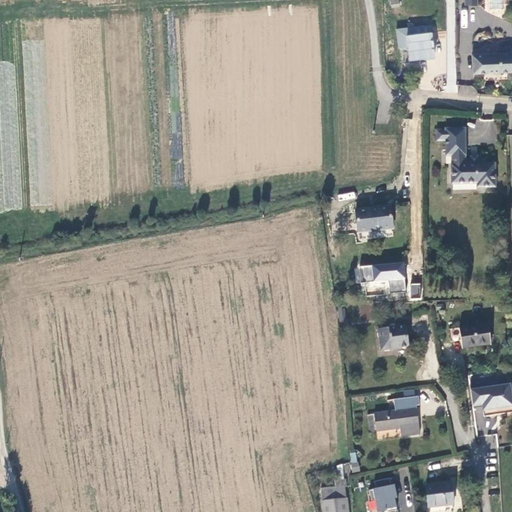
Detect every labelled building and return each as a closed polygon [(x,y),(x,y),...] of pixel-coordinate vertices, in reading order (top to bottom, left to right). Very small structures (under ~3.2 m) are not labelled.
[(412,34),(431,32),(430,24),(411,27),(412,34)] [(398,48),(407,46),(409,60),(434,57),(431,32),(412,34),(411,27),(396,29),(398,48)] [(473,71),(511,69),(511,51),(511,52),(472,53),(473,71)] [(442,86),(442,79),(433,80),(434,87),(442,86)] [(478,158),(476,158),(476,160),(471,160),(471,158),(464,158),(463,129),(445,129),(445,131),(445,140),(445,147),(451,147),(451,154),(452,182),(477,182),(477,185),(495,185),(494,162),(483,162),(483,158),(478,158)] [(441,140),(445,140),(445,131),(436,131),(436,140),(441,140)] [(390,209),(357,213),(359,235),(393,232),(390,209)] [(365,295),(406,292),(405,262),(355,265),(356,285),(364,284),(365,295)] [(411,283),(410,299),(421,299),(421,283),(411,283)] [(462,348),(491,343),(488,323),(459,328),(461,341),(462,348)] [(408,346),(404,325),(378,329),(382,350),(408,346)] [(511,404),(509,384),(509,380),(498,381),(480,384),(469,386),(473,408),(483,407),(484,416),(511,412),(511,404)] [(418,394),(393,398),(395,410),(388,411),(373,413),(376,429),(399,425),(401,435),(420,432),(416,404),(419,403),(418,394)] [(350,452),(351,472),(359,471),(357,452),(350,452)] [(456,502),(453,480),(427,484),(430,506),(456,502)] [(348,511),(345,484),(322,486),(324,511),(348,511)] [(372,489),(377,511),(378,511),(387,510),(387,511),(397,510),(395,499),(397,498),(394,485),(375,489),(372,489)]
